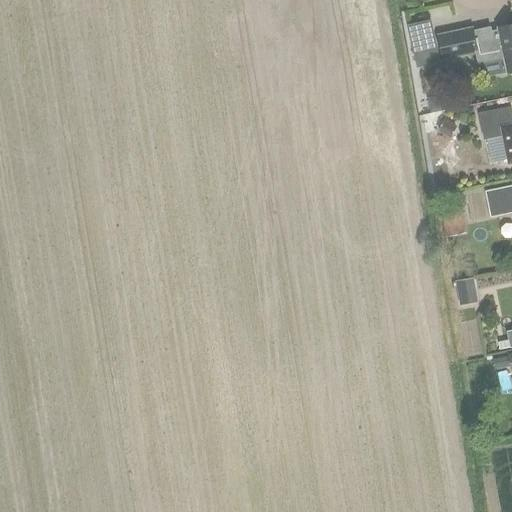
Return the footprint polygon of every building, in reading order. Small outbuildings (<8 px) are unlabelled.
[(511,71),(511,24),(498,27),(501,40),(476,45),(473,28),(439,35),(444,58),(476,52),(478,62),(504,56),(508,72),(511,71)] [(435,38),(412,43),(417,62),(439,57),(435,38)] [(447,95),(428,99),(431,113),(450,110),(447,95)] [(511,123),(511,124),(507,108),(480,113),(485,138),(503,135),(509,163),(511,162),(511,123)] [(446,121),(439,132),(451,139),(457,128),(446,121)] [(511,186),(487,192),(492,218),(511,213),(511,186)] [(466,234),(462,207),(442,210),(446,237),(457,236),(466,234)] [(465,280),(457,282),(461,307),(472,305),(470,292),(476,291),(474,279),(465,280)] [(508,341),(498,343),(500,351),(510,349),(508,341)]
